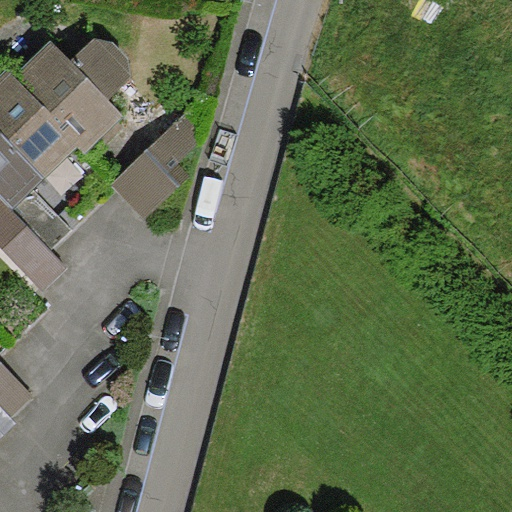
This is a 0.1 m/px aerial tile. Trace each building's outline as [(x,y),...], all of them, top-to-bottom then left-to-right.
[(95,45),(73,66),(107,101),(128,80),(126,63),(110,48),(95,45)] [(17,85),(77,145),(83,152),(121,116),(107,101),(73,66),(55,47),(17,85)] [(9,76),(0,85),(0,140),(18,160),(39,181),(77,145),(17,85),(9,76)] [(149,219),(190,177),(179,165),(200,145),(179,122),(158,143),(171,156),(127,197),(149,219)] [(32,188),(39,181),(18,160),(12,167),(32,188)] [(0,198),(10,209),(25,225),(52,252),(73,231),(32,188),(12,167),(0,178),(0,198)] [(0,218),(10,209),(0,198),(0,218)] [(0,218),(0,241),(4,245),(25,225),(10,209),(0,218)] [(52,252),(25,225),(4,245),(45,289),(67,267),(52,252)] [(0,405),(12,418),(33,397),(0,362),(0,405)] [(0,405),(0,439),(17,423),(12,418),(0,405)]
